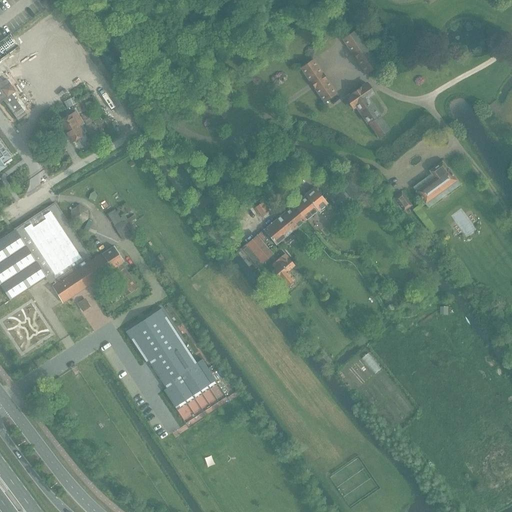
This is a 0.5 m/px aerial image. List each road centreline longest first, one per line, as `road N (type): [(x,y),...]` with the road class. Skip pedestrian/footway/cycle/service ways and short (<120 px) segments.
road 1 (track): [(511,218),(424,101),(497,58),(511,39)]
road 2 (primary): [(94,511),(0,395)]
